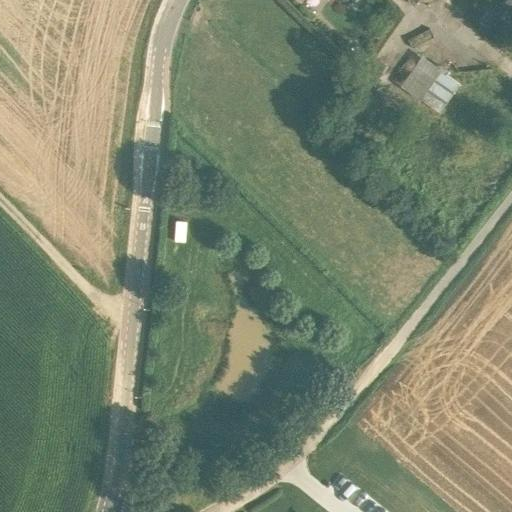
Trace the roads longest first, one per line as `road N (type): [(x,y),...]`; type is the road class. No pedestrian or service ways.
road 1 (tertiary): [(109,511),(159,56),(178,0)]
road 2 (unclassified): [(215,511),(275,476),(333,420),(511,196)]
road 3 (track): [(130,330),(0,205)]
